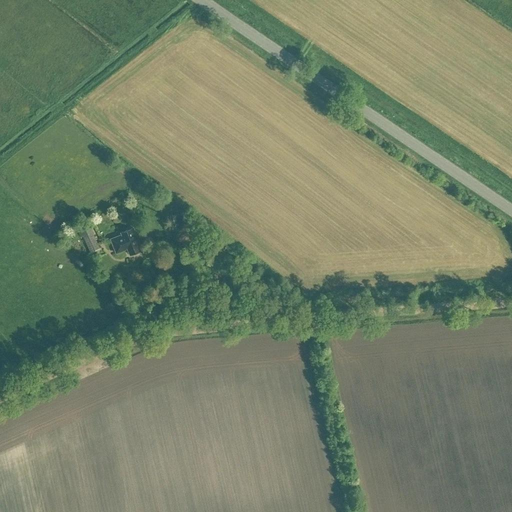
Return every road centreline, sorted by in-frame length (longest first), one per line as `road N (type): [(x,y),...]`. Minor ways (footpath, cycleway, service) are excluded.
road 1 (track): [(0,398),(132,340),(511,301)]
road 2 (tertiary): [(511,210),(200,0)]
road 3 (track): [(0,160),(204,0)]
